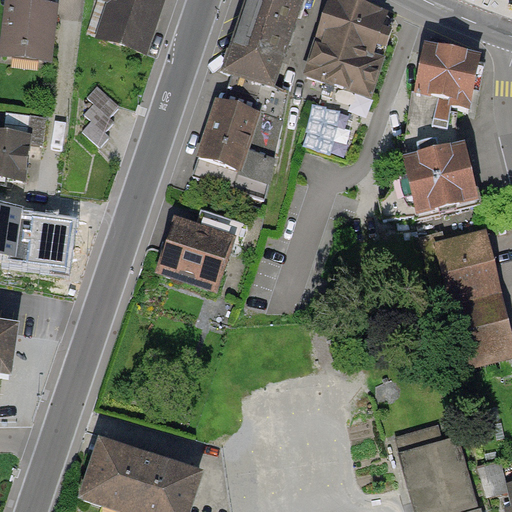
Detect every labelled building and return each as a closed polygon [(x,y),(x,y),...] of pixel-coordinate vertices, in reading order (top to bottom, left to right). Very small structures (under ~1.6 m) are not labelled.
[(144,54),(163,0),(98,0),(99,1),(101,1),(94,18),(107,22),(101,40),(144,54)] [(272,90),(302,0),(253,0),(228,76),(262,88),(257,103),(286,113),(289,96),(272,90)] [(54,9),(11,4),(4,59),(47,64),(54,9)] [(373,105),(396,31),(331,12),(309,86),(373,105)] [(468,116),(480,64),(427,53),(417,98),(453,105),(452,112),(468,116)] [(82,134),(100,150),(110,139),(105,135),(115,124),(110,120),(121,109),(98,88),(87,100),(94,107),(85,117),(92,123),(82,134)] [(449,130),(452,112),(453,105),(417,98),(413,97),(406,139),(398,142),(402,160),(400,161),(404,181),(391,184),(393,192),(386,204),(379,205),(383,224),(414,222),(475,206),(461,148),(454,149),(449,130)] [(264,204),(286,113),(257,103),(252,117),(218,106),(195,180),(264,204)] [(351,159),(365,123),(321,107),(307,143),(351,159)] [(23,184),(29,146),(42,148),(46,121),(31,119),(28,142),(0,138),(0,188),(3,188),(3,182),(23,184)] [(74,221),(0,210),(0,257),(67,268),(74,221)] [(242,249),(248,231),(213,219),(207,237),(178,227),(161,276),(215,294),(232,245),(242,249)] [(511,356),(511,339),(488,242),(435,256),(463,368),(511,356)] [(18,327),(0,324),(0,379),(10,381),(18,327)] [(470,511),(451,444),(422,452),(417,436),(397,442),(402,457),(399,457),(414,511),(470,511)] [(104,511),(187,511),(198,481),(106,450),(87,506),(104,511)] [(511,511),(511,487),(509,489),(503,467),(484,472),(491,499),(507,495),(511,511)]
